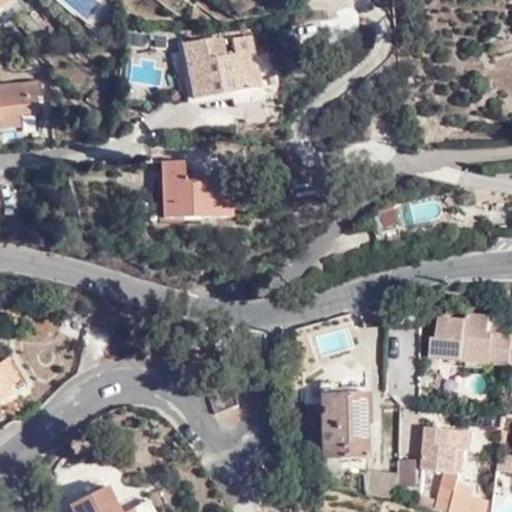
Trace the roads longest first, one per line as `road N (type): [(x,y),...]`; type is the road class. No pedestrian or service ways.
road 1 (residential): [(0,448),(111,385),(141,385),(195,416),(232,460),(245,453),(258,437),(246,315)]
road 2 (residential): [(246,315),(424,155),(511,150)]
road 3 (tertiary): [(511,260),(438,269),(292,312),(246,315)]
road 4 (tertiary): [(0,263),(161,289),(246,315)]
